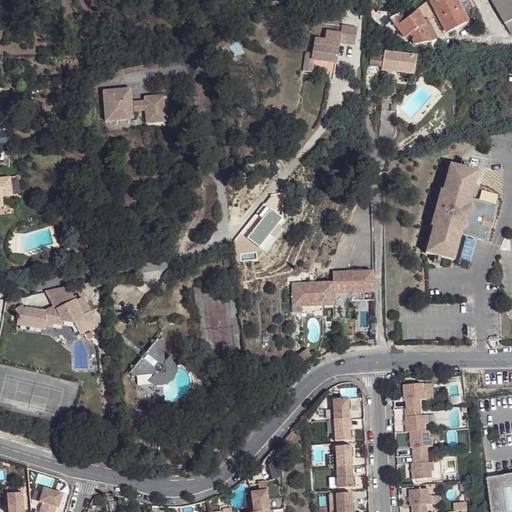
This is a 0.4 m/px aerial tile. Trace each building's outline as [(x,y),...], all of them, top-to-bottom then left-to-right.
[(428,0),(429,1),(446,32),(446,33),(456,28),(467,22),(464,15),(455,0),(428,0)] [(455,0),(464,15),(472,11),(476,9),(471,0),(455,0)] [(511,4),(509,0),(492,0),(511,35),(511,34),(511,4)] [(446,32),(429,1),(417,10),(429,40),(446,32)] [(400,14),(392,17),(391,19),(405,39),(410,35),(413,45),(430,41),(429,40),(417,10),(406,18),(400,14)] [(472,11),(464,15),(467,22),(469,26),(470,25),(477,21),(472,11)] [(313,55),(306,53),(303,72),(311,74),(314,60),(335,64),(340,43),(354,46),(357,30),(342,27),(341,34),(326,31),(324,40),(315,38),(313,55)] [(416,56),(384,52),(384,55),(382,68),(381,71),(413,75),(416,56)] [(369,66),(382,68),(384,55),(371,53),(369,66)] [(130,81),(104,83),(106,113),(116,113),(116,122),(133,121),(132,114),(145,113),(146,126),(165,125),(162,88),(144,90),(144,94),(131,95),(130,81)] [(116,113),(106,113),(106,123),(116,122),(116,113)] [(480,173),(451,165),(444,191),(442,191),(432,226),(434,227),(427,254),(455,262),(463,236),(488,243),(498,207),(473,200),(480,173)] [(1,198),(12,197),(10,178),(0,179),(0,208),(3,209),(1,198)] [(13,208),(12,197),(1,198),(3,209),(13,208)] [(334,280),(293,282),(294,305),(335,303),(334,291),(352,291),(353,299),(374,298),(373,268),(333,270),(334,280)] [(66,287),(43,291),(50,306),(52,311),(73,301),(66,287)] [(52,311),(50,306),(42,311),(21,307),(20,305),(12,310),(15,314),(14,326),(41,331),(42,327),(49,328),(50,325),(60,327),(61,322),(71,324),(76,335),(95,326),(80,297),(73,301),(52,311)] [(133,367),(129,371),(130,377),(152,375),(152,382),(162,381),(171,373),(170,363),(162,363),(158,322),(147,323),(149,346),(133,367)] [(401,401),(401,409),(414,409),(414,400),(419,400),(419,391),(415,391),(415,385),(398,386),(399,401),(401,401)] [(419,391),(419,400),(428,400),(428,385),(415,385),(415,391),(419,391)] [(350,395),(336,396),(336,407),(337,417),(351,417),(351,406),(350,395)] [(414,409),(401,409),(401,418),(399,418),(400,433),(404,432),(417,432),(417,425),(421,425),(420,417),(414,417),(414,409)] [(351,417),(337,417),(338,427),(338,438),(353,437),(352,426),(351,417)] [(292,430),(285,438),(290,443),(297,435),(292,430)] [(406,448),(406,457),(419,456),(419,447),(425,447),(424,438),(421,439),(420,432),(417,432),(404,432),(404,448),(406,448)] [(351,444),(336,445),(337,456),(338,466),(353,465),(352,455),(351,444)] [(419,456),(406,457),(407,465),(405,465),(406,480),(423,479),(423,472),(426,472),(426,464),(420,464),(419,456)] [(267,463),(270,479),(279,478),(276,461),(267,463)] [(353,465),(338,466),(339,476),(340,487),(355,486),(354,475),(353,465)] [(511,511),(511,475),(487,479),(490,511),(511,511)] [(257,511),(263,511),(267,511),(263,481),(255,482),(257,491),(248,492),(251,511),(257,511)] [(43,504),(39,511),(53,511),(55,509),(58,510),(63,496),(43,489),(42,494),(38,503),(43,504)] [(406,505),(406,511),(419,511),(419,504),(425,504),(425,495),(421,496),(421,489),(404,490),(405,505),(406,505)] [(38,503),(42,494),(35,492),(32,500),(38,503)] [(334,493),(334,511),(349,511),(349,501),(349,492),(334,493)] [(6,507),(6,511),(23,511),(22,493),(8,494),(8,501),(6,501),(6,507)]
